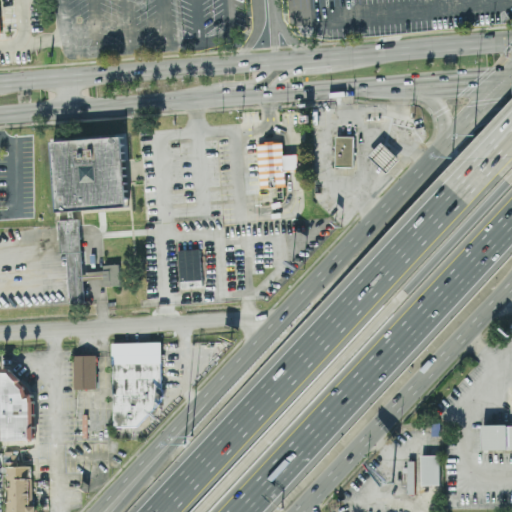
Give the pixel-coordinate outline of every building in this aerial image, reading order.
[(124,136),(54,140),(58,210),(127,207),(124,136)] [(353,166),(335,166),(336,136),(354,136),(353,166)] [(257,142),(260,187),(286,185),(283,140),(257,142)] [(382,142),(400,158),(387,172),(369,155),(382,142)] [(59,219),(60,253),(68,252),(70,303),(84,302),(80,218),(59,219)] [(202,280),(201,249),(180,249),(181,281),(202,280)] [(105,286),(120,285),(120,264),(104,264),(105,286)] [(111,341),(113,426),(137,426),(164,396),(165,389),(161,385),(160,341),(111,341)] [(74,388),(97,388),(96,354),(73,354),(74,388)] [(3,440),(36,439),(35,402),(33,393),(29,394),(27,387),(21,381),(23,379),(10,367),(2,367),(3,440)] [(511,423),(482,424),(483,449),(511,448),(511,423)] [(5,451),(5,462),(18,462),(18,450),(5,451)] [(439,454),(421,454),(422,484),(440,483),(439,454)] [(5,465),(5,511),(35,511),(35,506),(30,506),(29,478),(31,478),(31,465),(5,465)]
